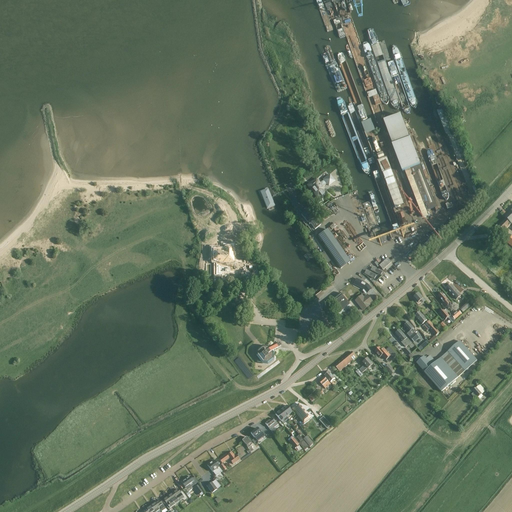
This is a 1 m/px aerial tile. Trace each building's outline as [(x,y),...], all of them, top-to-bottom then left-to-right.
[(406,171),(420,166),(421,165),(401,115),(383,122),(402,173),(406,171)] [(387,158),(378,162),(395,208),(404,205),(387,158)] [(406,171),(416,197),(424,217),(430,215),(429,212),(430,212),(429,211),(437,208),(420,166),(406,171)] [(313,184),(310,187),(318,197),(320,195),(322,197),(324,195),(323,193),(326,191),(323,187),(327,184),(329,186),(334,181),(330,176),(320,184),(316,179),(312,183),(313,184)] [(268,189),(261,192),(267,209),(275,206),(268,189)] [(307,211),(302,214),(300,211),(297,214),(306,227),(308,226),(312,232),(315,230),(321,225),(314,217),(313,218),(307,211)] [(511,224),(506,219),(498,226),(504,232),(511,224)] [(328,230),(318,237),(340,269),(350,262),(328,230)] [(216,259),(216,276),(222,276),(222,273),(230,273),(230,272),(230,262),(230,261),(232,261),(232,259),(232,253),(232,251),(231,250),(229,249),(228,249),(226,250),(225,250),(225,251),(216,251),(216,259)] [(388,259),(386,260),(379,266),(383,270),(392,263),(388,259)] [(372,267),(371,271),(381,276),(383,272),(372,267)] [(366,271),(364,274),(374,279),(376,276),(366,271)] [(354,285),(353,285),(364,290),(367,294),(372,290),(368,285),(359,280),(357,279),(354,285)] [(447,289),(452,295),(457,300),(461,296),(451,285),(447,289)] [(451,303),(442,293),(438,296),(444,303),(443,304),(446,307),(451,303)] [(328,304),(328,305),(328,306),(329,307),(330,307),(333,310),(335,313),(339,318),(352,307),(343,296),(344,296),(342,294),(341,294),(328,304)] [(419,294),(414,298),(418,303),(419,304),(421,301),(423,303),(424,302),(425,301),(423,300),(423,299),(419,294)] [(356,303),(363,311),(373,302),(367,295),(364,298),(363,296),(358,300),(359,300),(356,303)] [(467,304),(463,307),(460,309),(463,312),(469,307),(467,304)] [(448,318),(450,320),(453,323),(455,321),(454,320),(451,316),(449,317),(447,314),(448,313),(446,311),(445,312),(444,311),(440,314),(446,320),(448,318)] [(420,313),(415,317),(422,325),(427,321),(420,313)] [(425,325),(436,336),(439,333),(429,321),(425,325)] [(408,323),(404,326),(409,332),(407,334),(409,336),(410,338),(414,342),(419,338),(415,334),(417,332),(408,323)] [(400,330),(395,334),(400,340),(402,342),(401,343),(403,345),(405,348),(407,346),(408,345),(411,343),(407,338),(400,330)] [(460,342),(448,352),(465,372),(477,361),(460,342)] [(257,359),(257,362),(260,362),(267,363),(271,359),(272,352),(275,350),(280,346),(278,344),(274,346),(273,348),(270,349),(263,348),(258,352),(257,359)] [(375,352),(380,358),(382,356),(386,360),(391,356),(384,349),(382,350),(380,348),(375,352)] [(405,351),(409,356),(408,356),(411,359),(413,357),(411,354),(407,349),(405,351)] [(352,352),(335,366),(339,372),(357,358),(352,352)] [(458,377),(441,358),(436,363),(430,356),(426,359),(424,357),(416,363),(424,372),(441,392),(458,377)] [(365,365),(359,370),(362,374),(368,369),(369,368),(371,366),(372,368),(373,369),(374,369),(376,368),(375,367),(373,364),(367,359),(363,363),(365,365)] [(385,368),(393,378),(397,375),(389,365),(385,368)] [(334,386),(337,383),(334,380),(335,379),(329,372),(325,376),(334,386)] [(325,389),(331,385),(324,377),(319,382),(325,389)] [(341,378),(338,380),(337,381),(344,390),(348,387),(345,383),(341,378)] [(479,386),(476,388),(473,391),(478,397),(484,392),(479,386)] [(300,419),(303,423),(306,421),(309,419),(299,405),(298,405),(293,409),(300,419)] [(281,410),(280,411),(282,415),(284,413),(287,417),(288,419),(290,418),(290,416),(290,415),(290,414),(292,413),(286,406),(281,410)] [(276,414),(275,415),(276,416),(281,422),(284,419),(285,422),(287,420),(288,419),(287,417),(284,413),(282,415),(280,411),(276,414)] [(323,417),(319,421),(327,429),(331,426),(323,417)] [(275,423),(272,419),(272,418),(265,424),(270,431),(278,425),(276,422),(275,423)] [(257,429),(251,434),(254,438),(257,442),(265,436),(261,431),(260,432),(257,430),(257,429)] [(307,436),(303,439),(309,447),(313,444),(307,436)] [(288,440),(289,441),(288,442),(294,449),(299,445),(293,438),(292,437),(288,440)] [(252,445),(247,438),(242,441),(250,451),(252,450),(252,451),(253,450),(251,447),(251,448),(250,447),(252,445)] [(300,442),(298,444),(304,451),(309,447),(303,440),(300,442)] [(227,456),(228,456),(230,460),(233,465),(240,460),(236,455),(235,456),(232,452),(227,456)] [(226,454),(219,460),(222,464),(229,459),(226,454)] [(214,461),(207,465),(212,472),(213,472),(216,476),(221,473),(222,472),(214,461)] [(186,480),(181,483),(185,488),(189,485),(191,488),(198,483),(194,478),(192,479),(191,478),(190,477),(186,480)] [(220,487),(215,480),(212,482),(206,486),(212,494),(217,490),(217,489),(220,487)] [(198,485),(193,488),(198,495),(199,495),(201,493),(203,495),(204,494),(203,492),(198,485)] [(176,497),(179,502),(181,502),(182,501),(182,500),(182,499),(184,501),(187,498),(183,493),(176,497)] [(176,497),(171,501),(167,504),(167,505),(166,506),(168,510),(176,504),(177,505),(179,503),(178,502),(179,502),(176,497)] [(160,500),(155,504),(161,511),(165,509),(160,500)]
